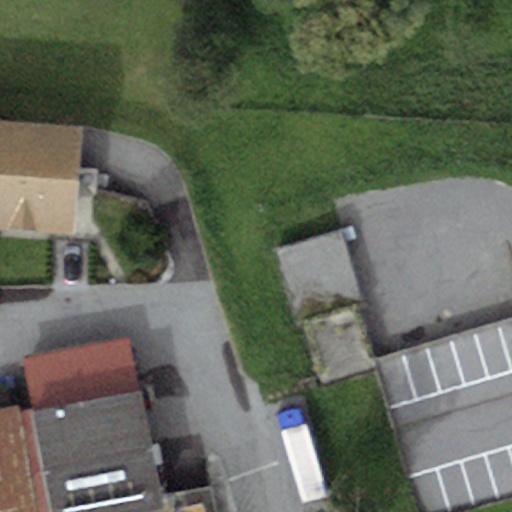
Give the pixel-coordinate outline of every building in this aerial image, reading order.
[(75,132),(0,126),(0,216),(68,222),(70,190),(97,192),(99,166),(72,164),(75,132)] [(341,229),(279,247),(288,278),(352,260),(341,229)] [(352,260),(288,278),(300,322),(305,321),(342,441),(511,390),(511,328),(378,368),(359,304),(364,302),(352,260)] [(141,390),(35,410),(54,511),(80,511),(162,496),(141,390)] [(31,511),(15,413),(0,415),(0,511),(31,511)] [(162,496),(80,511),(216,511),(211,486),(162,496)]
